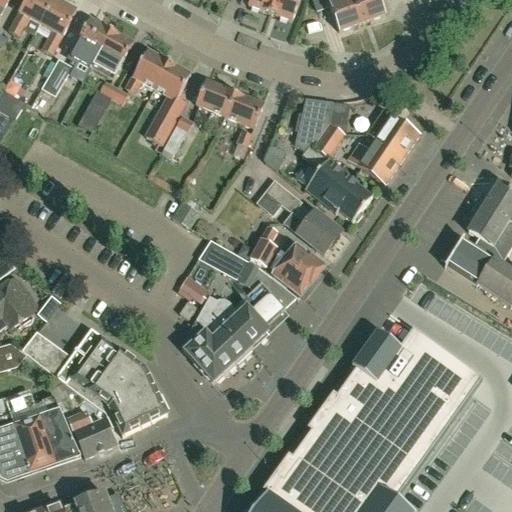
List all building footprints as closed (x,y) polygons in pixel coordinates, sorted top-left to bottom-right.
[(0,0),(0,18),(9,0),(0,0)] [(39,29),(54,3),(48,0),(26,0),(8,34),(18,40),(22,32),(27,22),(39,29)] [(270,18),(275,0),(251,0),(248,10),(270,18)] [(275,0),(270,18),(292,25),(300,0),(275,0)] [(362,28),(353,2),(342,5),(339,0),(309,0),(315,15),(329,10),(338,36),(362,28)] [(357,0),(353,2),(362,28),(385,20),(378,0),(357,0)] [(54,3),(39,29),(51,35),(41,53),(51,59),(75,15),(54,3)] [(27,22),(22,32),(34,38),(39,29),(27,22)] [(90,72),(111,34),(88,22),(68,59),(71,61),(75,64),(90,72)] [(118,72),(120,68),(132,46),(111,34),(90,72),(112,84),(118,72)] [(153,93),(168,66),(146,54),(125,92),(133,97),(140,85),(153,93)] [(67,68),(58,62),(41,93),(55,101),(68,77),(72,70),(67,68)] [(72,70),(68,77),(83,86),(90,72),(75,64),(72,70)] [(168,66),(153,93),(167,100),(145,140),(157,147),(160,149),(184,105),(177,101),(189,78),(168,66)] [(110,102),(116,91),(110,88),(104,84),(98,95),(96,93),(77,127),(91,136),(110,102)] [(224,120),(234,97),(204,84),(195,108),(199,110),(220,118),(224,120)] [(26,91),(19,101),(30,108),(37,98),(26,91)] [(116,91),(110,102),(123,109),(129,98),(123,96),(116,91)] [(0,144),(24,107),(2,94),(0,92),(0,144)] [(234,97),(224,120),(240,127),(253,132),(263,109),(234,97)] [(337,176),(323,166),(311,157),(331,129),(334,105),(304,101),(294,148),(304,156),(301,160),(306,164),(319,174),(306,190),(304,193),(310,197),(320,206),(322,203),(351,226),(371,201),(355,188),(358,185),(339,173),(337,176)] [(311,157),(323,166),(343,138),(349,106),(334,105),(331,129),(311,157)] [(373,145),(400,164),(421,133),(386,108),(371,129),(380,135),(373,145)] [(199,110),(195,120),(216,129),(220,118),(199,110)] [(192,126),(181,120),(161,155),(171,161),(186,135),(187,135),(192,126)] [(240,127),(224,120),(220,130),(236,137),(240,127)] [(364,139),(373,145),(380,135),(371,129),(364,139)] [(236,147),(246,151),(251,139),(241,134),(236,147)] [(383,189),(400,164),(373,145),(367,154),(358,148),(347,164),(381,188),(383,189)] [(270,148),(263,164),(277,175),(286,154),(270,148)] [(293,180),(306,190),(319,174),(306,164),(293,180)] [(298,211),(302,207),(273,184),(264,196),(280,209),(290,217),(282,228),(313,252),(323,259),(340,237),(312,216),(310,219),(298,211)] [(511,196),(497,187),(467,235),(478,242),(474,248),(503,266),(511,251),(511,196)] [(280,209),(264,196),(256,206),(262,211),(272,219),(280,209)] [(170,223),(187,233),(198,216),(180,206),(170,223)] [(249,263),(265,272),(277,251),(270,248),(277,235),(266,230),(252,257),(249,263)] [(511,310),(511,273),(502,267),(462,242),(445,270),(476,290),(477,289),(511,310)] [(278,256),(279,257),(268,272),(274,276),(272,278),(297,298),(300,300),(308,289),(309,290),(323,271),(308,259),(288,243),(278,256)] [(198,264),(238,285),(247,267),(209,246),(198,264)] [(3,265),(0,267),(0,280),(12,272),(3,265)] [(247,267),(238,285),(250,292),(260,273),(247,267)] [(268,280),(260,273),(250,292),(253,294),(260,287),(268,280)] [(61,299),(73,281),(65,275),(64,276),(53,292),(51,295),(60,301),(61,299)] [(188,280),(179,293),(190,300),(204,309),(210,298),(206,296),(207,293),(188,280)] [(260,287),(284,313),(295,301),(268,280),(260,287)] [(18,284),(11,289),(8,284),(0,289),(0,333),(6,329),(9,333),(38,312),(18,284)] [(236,335),(250,351),(268,335),(265,332),(284,314),(284,313),(260,287),(253,294),(233,312),(232,309),(230,306),(227,303),(223,301),(219,301),(216,302),(210,298),(204,309),(181,352),(183,354),(196,343),(204,335),(205,336),(217,326),(230,341),(236,335)] [(35,318),(44,325),(58,306),(49,300),(35,318)] [(186,306),(178,318),(186,324),(195,312),(186,306)] [(213,385),(250,351),(236,335),(230,341),(217,326),(205,336),(204,335),(196,343),(183,354),(183,355),(211,387),(213,385)] [(266,498),(255,511),(408,511),(399,505),(395,502),(470,396),(481,381),(413,332),(407,342),(400,352),(377,335),(351,371),(355,374),(336,400),(332,397),(306,433),(310,436),(292,462),(288,459),(262,495),(266,498)] [(35,336),(21,356),(25,358),(57,381),(75,395),(105,418),(111,433),(116,430),(121,441),(166,419),(144,374),(90,334),(70,361),(35,336)] [(21,356),(7,346),(0,347),(0,373),(15,369),(25,358),(21,356)] [(54,402),(56,407),(75,395),(57,381),(47,387),(54,402)] [(28,392),(0,401),(0,421),(10,418),(6,407),(30,399),(28,392)] [(0,421),(0,481),(6,484),(78,460),(56,407),(54,402),(34,409),(30,399),(6,407),(10,418),(0,421)] [(84,464),(117,450),(107,435),(100,423),(90,428),(85,416),(67,423),(82,459),(84,464)] [(62,511),(122,511),(117,498),(106,503),(104,497),(63,511),(62,511)]
